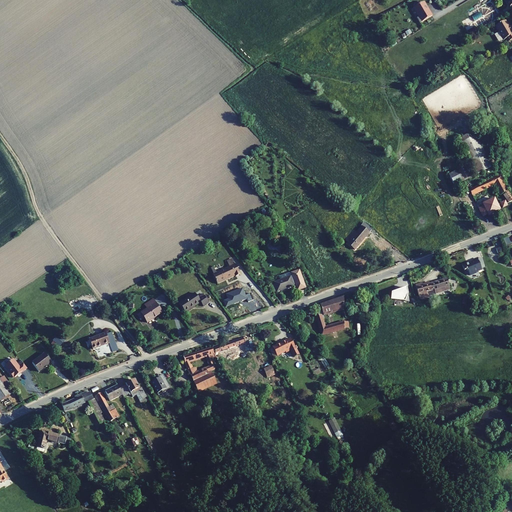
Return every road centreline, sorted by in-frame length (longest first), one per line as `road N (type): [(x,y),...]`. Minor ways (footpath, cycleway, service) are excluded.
road 1 (residential): [(0,421),(95,378),(511,226)]
road 2 (track): [(147,359),(43,221),(0,133)]
